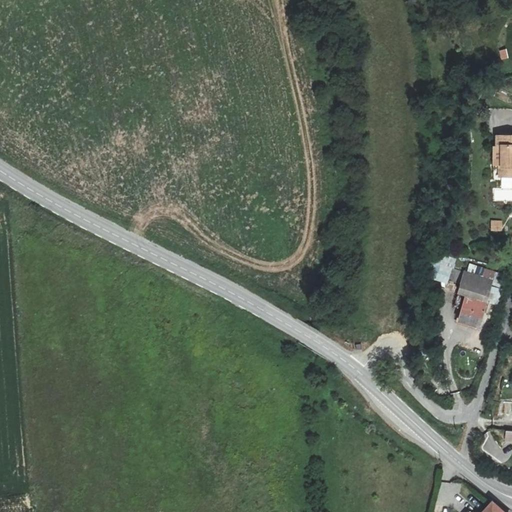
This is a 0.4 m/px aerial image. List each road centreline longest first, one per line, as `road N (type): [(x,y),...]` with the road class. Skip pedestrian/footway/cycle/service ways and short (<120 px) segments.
road 1 (secondary): [(0,170),(253,304),(355,370)]
road 2 (residential): [(355,370),(375,350),(396,355),(432,408),(465,415),(477,404),(511,293)]
road 3 (secondary): [(355,370),(457,466)]
